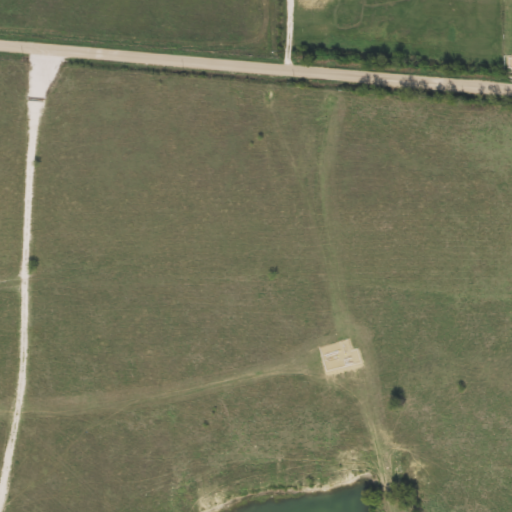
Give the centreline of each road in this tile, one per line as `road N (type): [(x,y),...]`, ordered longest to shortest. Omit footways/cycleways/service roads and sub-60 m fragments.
road 1 (residential): [(0,46),(511,90)]
road 2 (track): [(41,50),(21,368),(0,485)]
